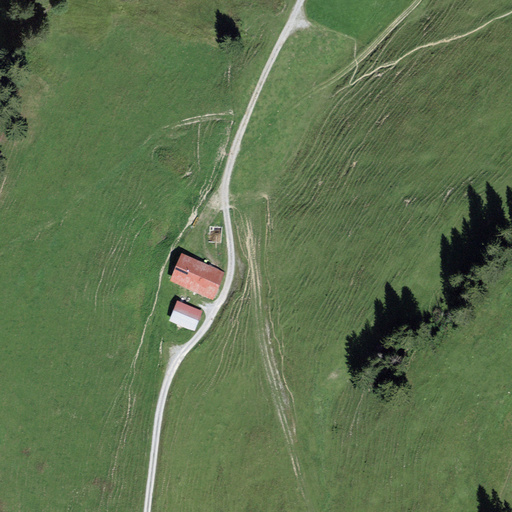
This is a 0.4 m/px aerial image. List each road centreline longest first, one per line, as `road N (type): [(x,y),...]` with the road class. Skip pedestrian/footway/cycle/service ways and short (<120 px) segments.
road 1 (track): [(290,22),(223,186),(223,288),(162,389),(145,511)]
road 2 (track): [(415,0),(351,64),(232,154)]
